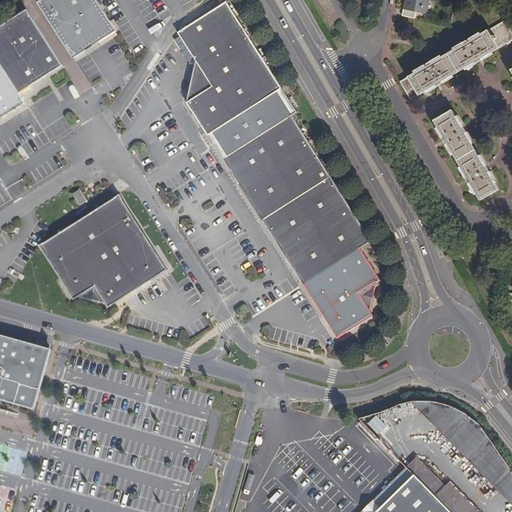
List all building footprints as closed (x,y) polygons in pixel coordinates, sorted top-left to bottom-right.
[(116,33),(94,0),(37,0),(37,5),(73,61),(116,33)] [(405,0),(402,16),(415,18),(416,12),(427,14),(429,0),(405,0)] [(200,58),(244,30),(227,4),(184,32),(200,58)] [(33,21),(27,13),(18,18),(33,21)] [(18,18),(0,29),(0,64),(20,96),(62,68),(33,21),(18,18)] [(511,34),(504,21),(488,30),(499,48),(511,40),(511,34)] [(244,30),(200,58),(187,101),(207,134),(282,87),(244,30)] [(464,44),(448,54),(459,72),(475,62),(476,63),(482,60),(481,58),(499,48),(488,30),(471,40),(470,39),(464,43),(464,44)] [(425,68),(409,77),(420,95),(436,85),(437,87),(443,83),(443,81),(459,72),(448,54),(432,63),(431,62),(425,65),(425,68)] [(20,96),(0,64),(0,122),(26,106),(20,96)] [(420,95),(409,77),(401,82),(411,100),(420,95)] [(297,111),(282,87),(207,134),(223,159),(292,114),(297,111)] [(448,144),(457,160),(475,149),(466,133),(467,133),(464,126),(462,127),(452,110),(434,121),(444,138),(443,139),(446,144),(448,144)] [(292,114),(223,159),(261,220),(331,175),(292,114)] [(475,149),(457,160),(467,177),(466,178),(469,184),(471,183),(481,200),(498,190),(488,173),(490,172),(486,165),(485,166),(475,149)] [(366,230),(331,175),(261,220),(302,285),(359,248),(366,230)] [(88,201),(87,199),(80,190),(72,194),(80,206),(88,201)] [(120,195),(40,247),(73,299),(77,297),(107,302),(109,306),(167,269),(120,195)] [(372,240),(366,230),(359,248),(372,240)] [(359,248),(302,285),(335,339),(373,315),(371,311),(375,284),(380,281),(359,248)] [(0,397),(35,408),(51,350),(0,335),(0,397)] [(472,458),(511,498),(511,455),(482,423),(472,414),(456,405),(441,400),(430,399),(415,399),(472,458)] [(408,462),(456,511),(480,511),(450,480),(448,483),(418,452),(408,462)] [(456,511),(408,462),(376,494),(376,495),(358,511),(456,511)]
